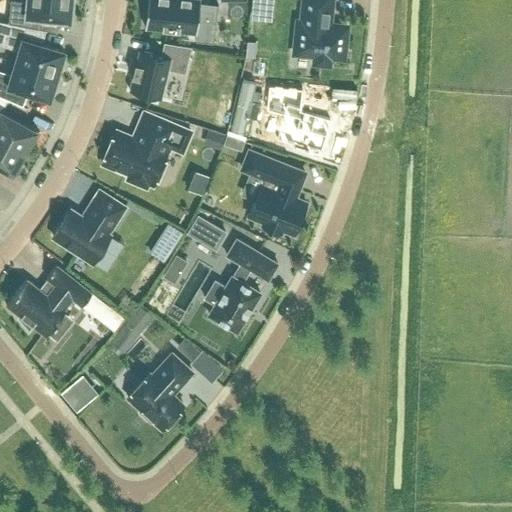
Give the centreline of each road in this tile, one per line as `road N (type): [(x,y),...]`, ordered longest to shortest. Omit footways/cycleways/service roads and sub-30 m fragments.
road 1 (residential): [(0,349),(112,486),(133,493),(151,487),(223,411),(302,297),(360,150),(385,0)]
road 2 (residential): [(114,0),(88,123),(0,256)]
